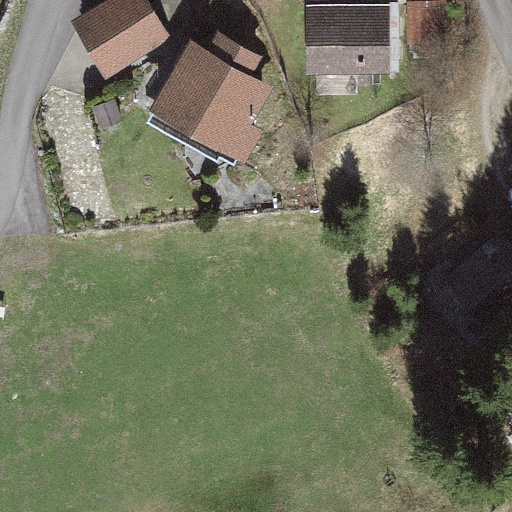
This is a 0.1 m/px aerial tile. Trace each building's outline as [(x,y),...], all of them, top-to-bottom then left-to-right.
[(168,45),(141,0),(117,0),(82,21),(116,76),(168,45)] [(343,0),(343,14),(312,14),(312,57),(383,56),(382,0),(343,0)] [(436,0),(404,0),(405,28),(437,28),(436,0)] [(207,52),(190,41),(154,98),(216,136),(210,146),(229,158),(250,125),(237,117),(257,83),(240,73),(253,53),(219,32),(207,52)] [(480,320),(511,295),(511,248),(497,230),(443,272),(480,320)] [(511,394),(511,371),(500,382),(511,394)]
